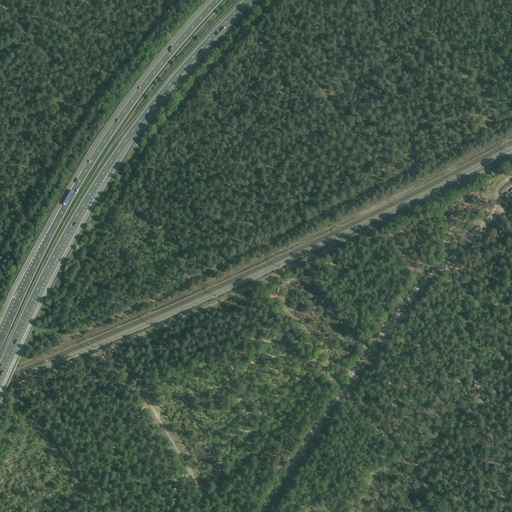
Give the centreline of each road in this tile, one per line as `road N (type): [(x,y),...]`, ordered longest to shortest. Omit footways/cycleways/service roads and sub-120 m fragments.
road 1 (track): [(0,389),(253,286),(511,158)]
road 2 (track): [(511,117),(82,332)]
road 3 (motorway): [(0,372),(103,173),(171,82),(249,0)]
road 4 (track): [(511,176),(484,220),(392,317),(259,511)]
road 5 (motorway): [(215,0),(141,85),(83,170),(0,343)]
road 6 (track): [(511,509),(467,329),(511,297)]
road 7 (track): [(116,346),(213,511)]
